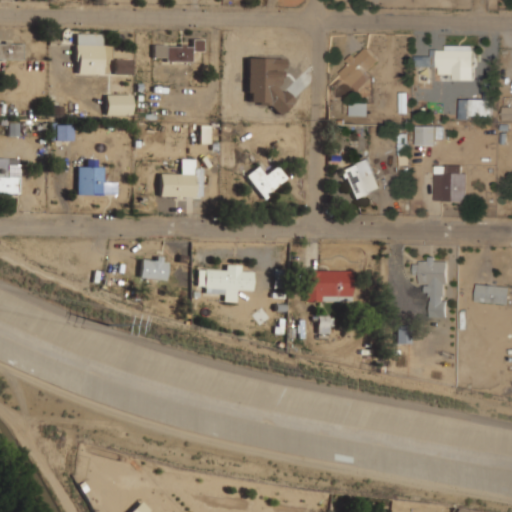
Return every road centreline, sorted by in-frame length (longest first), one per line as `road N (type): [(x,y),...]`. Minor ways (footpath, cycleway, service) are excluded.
road 1 (residential): [(511,231),(0,224)]
road 2 (residential): [(511,23),(0,17)]
road 3 (residential): [(321,0),(315,229)]
